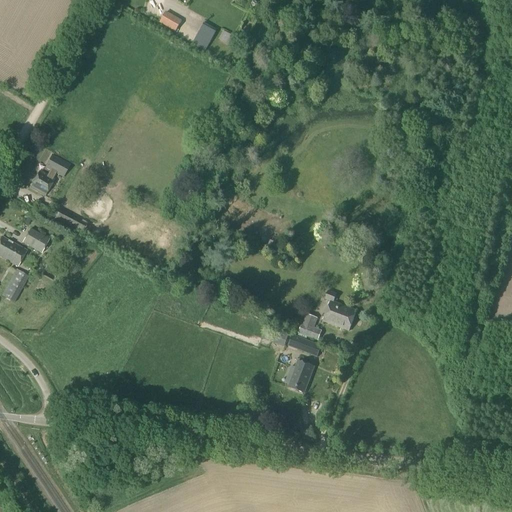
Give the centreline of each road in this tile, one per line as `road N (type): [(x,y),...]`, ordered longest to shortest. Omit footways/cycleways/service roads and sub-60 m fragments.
road 1 (unclassified): [(511,475),(48,422)]
road 2 (track): [(0,175),(101,0)]
